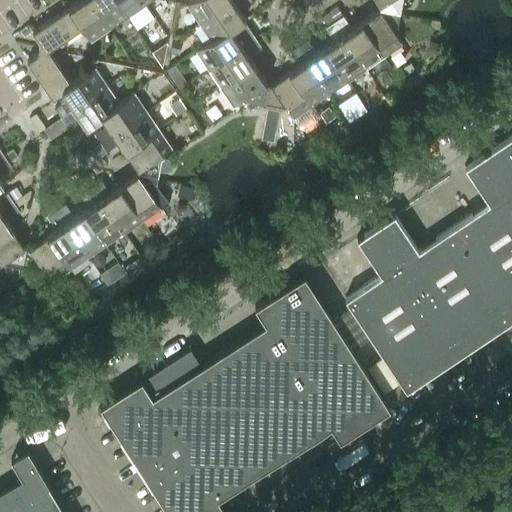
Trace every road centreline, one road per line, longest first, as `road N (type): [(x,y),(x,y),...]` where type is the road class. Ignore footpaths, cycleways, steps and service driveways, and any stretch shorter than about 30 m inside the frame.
road 1 (unclassified): [(57,410),(511,104)]
road 2 (unclassified): [(265,511),(511,363)]
